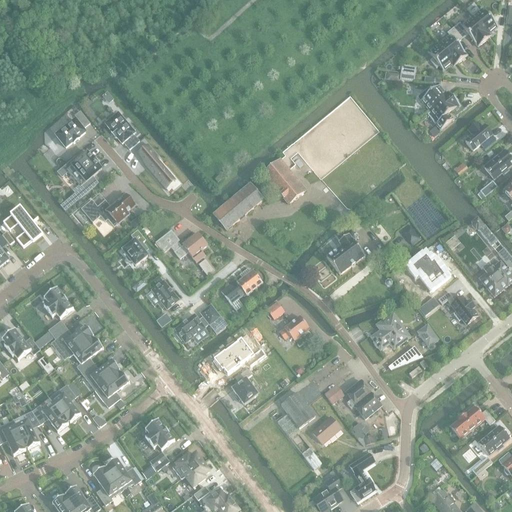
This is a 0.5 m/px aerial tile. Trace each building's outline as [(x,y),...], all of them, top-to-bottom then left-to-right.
[(483,10),(471,20),(488,40),(489,40),(487,37),(498,28),(483,10)] [(488,40),(471,20),(462,27),(459,24),(453,29),(462,40),(468,36),(478,48),(488,40)] [(467,57),(457,45),(462,40),(453,29),(447,34),(450,37),(440,44),(457,65),(467,57)] [(457,65),(440,44),(429,54),(433,59),(430,61),(436,69),(439,67),(444,72),(452,65),(454,68),(457,65)] [(415,76),(416,69),(403,67),(402,74),(415,76)] [(414,83),(415,76),(402,74),(401,81),(414,83)] [(432,86),(418,98),(421,102),(430,113),(427,116),(428,116),(451,97),(451,96),(448,93),(446,95),(439,87),(435,90),(432,86)] [(451,97),(428,116),(441,131),(452,122),(447,117),(459,107),(451,97)] [(83,131),(91,125),(81,113),(74,119),(76,122),(56,137),(66,149),(73,144),(74,145),(79,140),(79,139),(85,134),(83,131)] [(135,132),(129,125),(127,127),(119,116),(116,118),(113,115),(106,121),(109,125),(107,126),(112,133),(111,134),(116,140),(117,139),(122,145),(130,139),(131,140),(125,146),(130,151),(140,143),(135,138),(134,138),(133,136),(134,135),(133,134),(135,132)] [(496,142),(492,137),(485,127),(482,130),(478,124),(468,132),(473,137),(465,144),(473,153),(481,146),(485,151),(496,142)] [(148,146),(139,154),(149,166),(147,168),(166,191),(167,190),(169,192),(177,184),(158,161),(160,160),(148,146)] [(507,170),(511,166),(511,157),(510,155),(507,155),(505,152),(484,169),(494,181),(502,175),(504,177),(509,173),(507,170)] [(76,159),(58,173),(62,178),(68,173),(80,187),(74,192),(76,194),(80,200),(98,185),(93,178),(102,171),(97,165),(98,164),(94,159),(93,160),(87,154),(78,162),(76,159)] [(304,193),(279,162),(263,175),(280,196),(289,206),(304,193)] [(468,170),(463,164),(457,169),(456,168),(453,171),(459,177),(468,170)] [(218,184),(223,179),(219,176),(214,180),(218,184)] [(485,199),(498,189),(493,183),(480,193),(477,196),(482,201),(485,198),(485,199)] [(227,232),(263,202),(249,186),(214,216),(227,232)] [(127,214),(133,209),(136,207),(126,195),(111,208),(105,202),(98,209),(92,202),(81,211),(93,224),(101,218),(106,224),(108,221),(115,229),(117,226),(118,227),(129,216),(127,214)] [(11,218),(3,224),(10,232),(18,226),(25,234),(17,240),(24,249),(32,243),(33,245),(43,237),(36,228),(33,224),(22,210),(21,208),(10,217),(11,218)] [(478,218),(471,224),(472,226),(471,226),(475,232),(477,231),(478,233),(479,232),(491,248),(498,242),(478,218)] [(507,225),(501,230),(506,236),(510,233),(510,228),(507,225)] [(421,240),(411,226),(403,232),(412,246),(421,240)] [(150,233),(146,228),(140,233),(145,238),(150,233)] [(144,252),(148,249),(143,244),(146,242),(138,232),(132,236),(131,237),(135,242),(123,252),(126,256),(126,259),(129,262),(132,263),(135,267),(148,257),(144,252)] [(202,251),(208,247),(198,235),(192,240),(190,238),(186,242),(187,244),(181,249),(178,244),(180,242),(172,232),(156,244),(164,255),(171,249),(174,254),(180,261),(189,254),(197,264),(205,258),(202,253),(202,252),(202,251)] [(7,233),(2,237),(10,246),(15,243),(7,233)] [(365,258),(353,242),(357,239),(358,236),(356,234),(353,234),(349,237),(348,236),(339,244),(342,248),(327,259),(340,277),(365,258)] [(509,269),(511,266),(511,259),(504,250),(498,255),(509,269)] [(0,268),(9,262),(0,251),(0,268)] [(425,256),(410,267),(417,276),(422,272),(433,287),(446,277),(434,262),(431,264),(428,260),(425,256)] [(511,277),(501,264),(493,270),(489,264),(482,269),(487,275),(479,281),(494,299),(511,284),(511,277)] [(247,297),(263,285),(253,272),(237,284),(235,282),(221,293),(231,306),(245,295),(247,297)] [(179,302),(164,283),(152,292),(167,311),(179,302)] [(72,310),(68,304),(63,297),(62,297),(57,291),(58,290),(57,290),(44,300),(44,301),(45,300),(49,305),(45,308),(44,308),(57,324),(74,311),(73,310),(72,310)] [(473,311),(474,310),(469,303),(468,304),(463,298),(456,303),(452,299),(453,298),(449,293),(438,301),(442,307),(448,302),(456,313),(454,315),(459,322),(461,320),(466,327),(478,317),(473,311)] [(285,314),(277,304),(267,312),(275,322),(285,314)] [(205,329),(209,326),(215,333),(216,335),(217,336),(228,327),(227,326),(226,324),(220,318),(211,307),(201,315),(204,318),(199,322),(195,316),(175,331),(178,334),(176,336),(181,343),(183,341),(186,345),(205,330),(205,329)] [(169,322),(165,316),(158,321),(162,327),(169,322)] [(410,339),(393,316),(377,327),(381,332),(372,339),(381,352),(390,345),(394,351),(410,339)] [(309,331),(300,318),(285,330),(280,334),(285,341),(290,337),(294,342),(309,331)] [(56,341),(68,332),(61,323),(49,333),(56,341)] [(93,339),(94,338),(86,327),(85,328),(73,338),(68,332),(56,341),(69,359),(94,340),(93,339)] [(438,341),(428,327),(418,334),(428,348),(438,341)] [(31,340),(25,345),(15,332),(16,332),(15,331),(2,341),(2,342),(3,341),(7,346),(5,348),(5,347),(4,347),(13,359),(14,358),(13,358),(15,357),(18,362),(18,363),(31,353),(34,357),(40,352),(31,340)] [(103,351),(104,351),(95,340),(94,340),(69,359),(73,356),(81,366),(77,369),(82,376),(95,366),(90,360),(103,351)] [(391,372),(422,359),(414,349),(389,369),(391,372)] [(120,373),(120,372),(112,361),(111,362),(112,362),(99,372),(95,366),(82,376),(87,382),(91,379),(99,390),(120,374),(120,373)] [(428,367),(423,362),(419,364),(424,370),(428,367)] [(0,364),(0,363),(0,377),(3,381),(9,376),(0,364)] [(301,375),(304,373),(303,370),(301,367),(298,367),(295,370),(295,373),(298,375),(301,375)] [(414,378),(422,372),(419,368),(409,375),(412,379),(414,378)] [(129,385),(130,385),(121,374),(120,374),(99,390),(108,400),(104,403),(109,410),(121,400),(116,394),(129,385)] [(246,381),(232,391),(244,407),(258,396),(246,381)] [(26,383),(19,388),(23,393),(30,388),(26,383)] [(355,409),(371,395),(361,383),(347,395),(352,401),(347,405),(352,411),(355,409)] [(80,417),(77,412),(71,404),(76,399),(67,387),(64,390),(61,392),(64,396),(53,404),(69,425),(70,424),(70,425),(81,417),(81,416),(80,417)] [(343,397),(336,388),(325,396),(332,406),(343,397)] [(315,418),(297,394),(281,406),(299,430),(315,418)] [(365,421),(381,408),(371,395),(355,409),(365,421)] [(126,407),(122,402),(117,405),(121,410),(126,407)] [(69,425),(53,404),(52,405),(43,412),(40,408),(33,414),(41,426),(48,421),(56,431),(58,434),(57,434),(58,435),(69,426),(68,426),(69,425)] [(461,441),(485,421),(490,427),(495,423),(486,412),(481,416),(475,408),(450,429),(461,441)] [(39,445),(32,431),(41,426),(33,414),(25,417),(27,422),(16,427),(27,451),(28,451),(40,445),(39,445)] [(107,425),(105,422),(97,417),(92,420),(100,430),(107,425)] [(322,446),(341,431),(331,419),(312,434),(322,446)] [(164,429),(159,422),(159,421),(145,431),(146,432),(150,437),(149,438),(148,437),(148,438),(156,449),(157,448),(156,448),(158,447),(162,452),(161,452),(162,453),(175,443),(175,442),(174,442),(169,436),(169,435),(164,429)] [(27,451),(16,427),(14,423),(0,429),(0,444),(1,446),(7,443),(14,458),(26,452),(27,451)] [(479,445),(489,457),(510,440),(507,437),(507,434),(505,431),(502,431),(499,428),(479,445)] [(430,451),(425,444),(419,449),(424,455),(430,451)] [(511,478),(511,458),(508,454),(499,462),(503,467),(502,467),(504,470),(504,473),(507,476),(510,476),(511,478)] [(170,464),(163,455),(150,464),(157,473),(162,470),(166,467),(170,464)] [(375,492),(372,486),(373,485),(369,479),(368,480),(362,471),(375,463),(369,455),(354,465),(359,473),(354,476),(361,486),(350,494),(357,504),(364,499),(374,493),(375,492)] [(184,478),(203,465),(202,464),(204,462),(199,456),(197,457),(196,456),(191,460),(189,457),(176,467),(173,469),(181,480),(184,478)] [(429,465),(436,473),(443,467),(437,459),(429,465)] [(477,478),(492,465),(487,459),(472,472),(477,478)] [(126,474),(123,470),(117,461),(118,461),(117,460),(106,468),(106,469),(122,493),(133,485),(134,487),(141,483),(132,470),(126,474)] [(204,478),(209,473),(203,465),(184,478),(193,490),(206,480),(204,478)] [(151,467),(141,474),(147,481),(156,474),(151,467)] [(122,493),(106,469),(105,470),(104,469),(93,477),(94,478),(94,477),(95,478),(103,490),(97,495),(106,507),(112,502),(111,501),(122,493)] [(342,501),(336,492),(342,488),(335,478),(325,485),(330,492),(326,494),(327,496),(315,504),(316,506),(314,507),(317,511),(326,511),(330,509),(331,511),(338,507),(337,505),(342,501)] [(92,498),(86,503),(76,489),(77,489),(77,488),(65,496),(66,497),(65,497),(75,511),(89,511),(91,511),(98,511),(100,511),(92,498)] [(198,502),(210,494),(205,488),(194,496),(198,502)] [(458,511),(453,506),(443,493),(442,493),(439,489),(433,494),(436,498),(432,501),(440,511),(458,511)] [(238,511),(229,499),(226,501),(221,494),(209,503),(215,511),(219,509),(220,511),(238,511)] [(485,500),(488,503),(491,504),(494,502),(495,499),(491,495),(488,494),(486,496),(485,500)] [(152,507),(145,511),(158,511),(162,509),(153,496),(147,500),(152,507)] [(75,511),(65,497),(64,498),(64,497),(52,505),(53,506),(53,505),(57,511),(75,511)] [(497,503),(493,506),(492,507),(496,511),(497,511),(501,508),(497,503)]
